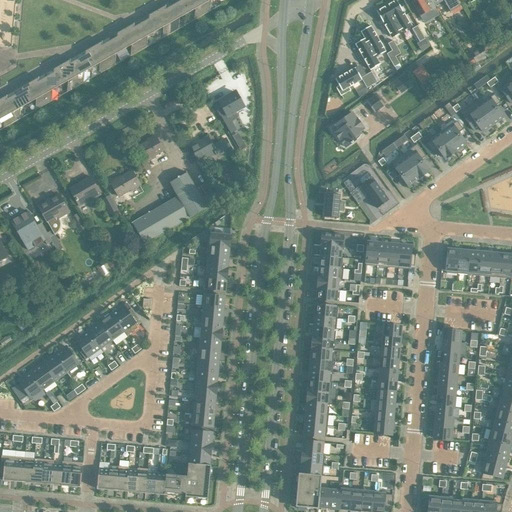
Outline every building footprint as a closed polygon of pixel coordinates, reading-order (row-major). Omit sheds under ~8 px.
[(187,14),(188,0),(180,0),(180,1),(173,5),(170,34),(178,29),(179,18),(187,14)] [(202,16),(203,0),(188,0),(187,14),(195,9),(194,21),(202,16)] [(211,0),(203,0),(202,16),(210,11),(211,0)] [(396,0),(386,6),(401,32),(411,26),(396,0)] [(434,5),(430,0),(415,0),(412,2),(420,16),(435,8),(434,5)] [(461,9),(456,0),(443,0),(452,14),(461,9)] [(170,34),(173,5),(165,9),(166,5),(157,10),(155,32),(163,27),(162,39),(170,34)] [(386,6),(376,12),(391,38),(401,32),(386,6)] [(155,32),(157,10),(149,15),(148,19),(141,23),(138,52),(147,47),(148,36),(155,32)] [(138,52),(141,23),(134,27),(134,23),(126,28),(124,50),(131,45),(130,57),(138,52)] [(361,32),(365,39),(376,58),(376,57),(386,52),(371,26),(361,32)] [(417,26),(412,29),(419,42),(425,39),(417,26)] [(124,50),(126,28),(117,33),(117,37),(109,41),(107,70),(115,65),(116,54),(124,50)] [(365,39),(355,44),(370,70),(380,65),(380,64),(376,57),(376,58),(365,39)] [(107,70),(109,41),(102,45),(102,41),(94,46),(92,68),(99,63),(98,75),(107,70)] [(393,41),(388,44),(392,51),(395,57),(401,54),(393,41)] [(92,68),(94,46),(85,51),(85,55),(78,59),(75,88),(83,83),(84,72),(92,68)] [(472,57),(468,59),(471,64),(475,62),(476,63),(488,55),(483,46),(470,54),(472,57)] [(392,51),(386,54),(394,67),(399,64),(395,57),(392,51)] [(75,88),(78,59),(70,63),(70,59),(62,64),(60,86),(68,81),(67,93),(75,88)] [(60,86),(62,64),(53,69),(53,73),(46,77),(43,106),(51,101),(52,90),(60,86)] [(355,68),(335,79),(339,86),(336,88),(341,96),(350,90),(349,88),(362,80),(361,78),(355,68)] [(418,68),(413,72),(423,87),(432,81),(429,76),(425,78),(418,68)] [(371,72),(366,75),(372,85),(377,82),(371,72)] [(366,75),(361,78),(362,80),(367,88),(372,85),(366,75)] [(43,106),(46,77),(38,81),(39,77),(30,82),(28,104),(36,99),(35,111),(43,106)] [(495,77),(490,81),(493,86),(498,82),(495,77)] [(511,81),(501,90),(511,104),(511,103),(511,81)] [(28,104),(30,82),(22,87),(21,91),(14,95),(11,124),(20,119),(21,108),(28,104)] [(234,92),(218,101),(219,103),(225,113),(221,116),(231,133),(237,130),(231,121),(237,118),(237,116),(235,112),(243,108),(238,100),(239,97),(237,93),(234,92)] [(495,94),(479,105),(493,125),(503,117),(495,106),(501,102),(495,94)] [(11,124),(14,95),(7,99),(7,95),(0,99),(0,119),(4,117),(3,129),(11,124)] [(377,96),(368,102),(375,112),(384,106),(377,96)] [(493,125),(479,105),(476,101),(461,112),(474,131),(479,127),(483,132),(493,125)] [(457,104),(452,108),(456,113),(461,109),(457,104)] [(456,113),(452,108),(448,111),(451,116),(456,113)] [(360,133),(359,132),(363,128),(352,113),(335,125),(339,130),(335,133),(345,147),(351,143),(351,144),(353,143),(353,142),(356,140),(354,138),(360,133)] [(457,121),(441,132),(456,152),(466,144),(458,133),(463,129),(457,121)] [(456,152),(441,132),(426,143),(432,152),(437,148),(446,159),(447,158),(447,159),(456,152)] [(419,140),(415,135),(410,138),(414,143),(419,140)] [(146,161),(163,151),(155,137),(138,146),(142,153),(134,158),(142,172),(150,168),(146,161)] [(231,149),(226,139),(213,146),(207,137),(191,147),(199,161),(215,151),(218,157),(231,149)] [(243,142),(237,145),(240,150),(246,147),(243,142)] [(417,144),(402,155),(419,179),(428,173),(427,172),(429,171),(421,160),(426,156),(417,144)] [(419,179),(402,155),(391,163),(408,186),(419,179)] [(383,158),(378,162),(381,167),(386,163),(383,158)] [(139,185),(131,171),(111,183),(119,197),(139,185)] [(362,184),(355,189),(363,200),(368,196),(377,209),(389,200),(368,172),(359,179),(362,184)] [(145,244),(207,208),(187,173),(169,183),(177,197),(133,222),(136,228),(132,230),(138,240),(142,238),(145,244)] [(100,195),(90,177),(69,189),(79,206),(100,195)] [(224,194),(213,178),(200,187),(211,203),(224,194)] [(355,189),(350,193),(358,204),(363,200),(355,189)] [(326,194),(324,217),(338,219),(339,211),(343,212),(344,202),(339,202),(340,195),(326,194)] [(69,212),(59,195),(38,207),(53,233),(54,232),(55,232),(56,231),(56,230),(57,229),(58,228),(58,227),(58,226),(58,225),(58,224),(58,223),(57,222),(57,221),(56,220),(69,212)] [(117,210),(109,196),(102,200),(110,214),(117,210)] [(25,214),(12,222),(24,242),(28,249),(29,250),(34,247),(45,241),(47,245),(52,242),(41,223),(36,226),(28,212),(26,213),(25,213),(25,214)] [(86,228),(78,214),(71,218),(79,232),(86,228)] [(208,234),(207,245),(229,247),(230,236),(229,236),(230,229),(215,228),(214,235),(208,234)] [(322,236),(321,245),(344,247),(345,236),(322,234),(322,236)] [(63,249),(55,235),(51,238),(58,252),(63,249)] [(0,261),(9,257),(0,239),(0,261)] [(368,242),(365,265),(377,267),(379,243),(368,242)] [(379,243),(377,267),(387,267),(390,244),(379,243)] [(390,244),(387,267),(398,268),(400,245),(390,244)] [(207,245),(206,256),(228,258),(229,247),(207,245)] [(321,245),(320,256),(343,258),(341,257),(342,247),(343,248),(344,247),(321,245)] [(400,245),(398,268),(409,269),(410,266),(414,266),(415,254),(411,254),(411,246),(400,245)] [(457,274),(459,251),(448,250),(447,257),(442,257),(441,271),(446,271),(446,273),(457,274)] [(467,275),(470,252),(459,251),(457,274),(467,275)] [(478,276),(480,253),(470,252),(467,275),(478,276)] [(489,277),(491,254),(480,253),(478,276),(489,277)] [(500,278),(502,255),(491,254),(489,277),(500,278)] [(511,279),(511,264),(511,255),(502,255),(500,278),(511,279)] [(205,266),(205,267),(227,269),(228,258),(206,256),(208,257),(207,266),(205,266)] [(320,256),(319,267),(342,269),(343,258),(320,256)] [(118,268),(112,258),(107,261),(112,271),(118,268)] [(112,273),(106,262),(96,267),(103,279),(112,273)] [(205,267),(204,277),(226,279),(227,269),(205,267)] [(319,267),(318,278),(339,280),(342,280),(343,269),(342,269),(319,267)] [(203,285),(203,289),(225,291),(225,290),(226,279),(204,277),(203,285)] [(318,278),(317,288),(340,290),(338,290),(339,280),(318,278)] [(317,288),(317,298),(317,299),(339,301),(340,290),(317,288)] [(224,297),(202,295),(201,306),(223,308),(224,298),(224,297)] [(151,300),(143,299),(143,308),(150,309),(151,300)] [(19,309),(24,315),(30,311),(26,304),(19,309)] [(316,305),(315,316),(337,318),(338,307),(316,305)] [(124,332),(139,321),(131,309),(128,311),(123,306),(111,314),(124,332)] [(222,319),(223,308),(201,306),(203,307),(202,317),(222,319)] [(112,341),(124,332),(111,314),(99,323),(112,341)] [(315,316),(314,327),(336,329),(337,318),(315,316)] [(221,330),(222,319),(202,317),(201,328),(221,330)] [(101,349),(112,341),(99,323),(88,331),(101,349)] [(383,325),(382,336),(400,337),(401,326),(383,325)] [(314,327),(313,338),(335,340),(336,329),(314,327)] [(220,340),(221,330),(201,328),(200,338),(198,338),(220,340)] [(444,330),(443,341),(461,343),(462,332),(444,330)] [(85,360),(101,349),(88,331),(76,340),(79,345),(76,347),(85,360)] [(382,336),(381,347),(399,348),(400,337),(382,336)] [(219,351),(220,340),(198,338),(197,349),(219,351)] [(313,338),(312,349),(334,351),(335,340),(313,338)] [(443,341),(442,352),(460,354),(465,354),(466,343),(461,343),(443,341)] [(66,347),(54,355),(67,373),(69,377),(82,369),(79,365),(66,347)] [(381,347),(380,357),(398,359),(399,348),(381,347)] [(218,362),(219,351),(197,349),(196,360),(218,362)] [(312,349),(311,359),(333,361),(334,351),(312,349)] [(442,352),(441,363),(459,364),(460,354),(442,352)] [(54,355),(42,364),(55,382),(67,373),(54,355)] [(380,357),(379,368),(397,370),(398,359),(380,357)] [(311,359),(310,370),(332,372),(333,361),(311,359)] [(217,373),(218,362),(196,360),(195,371),(217,373)] [(441,363),(440,374),(458,375),(459,364),(441,363)] [(42,364),(30,372),(43,390),(55,382),(42,364)] [(379,368),(378,379),(396,380),(397,370),(379,368)] [(310,370),(309,381),(331,383),(332,372),(310,370)] [(216,383),(217,373),(195,371),(194,381),(216,383)] [(20,383),(12,389),(23,405),(31,399),(43,390),(30,372),(18,381),(20,383)] [(440,374),(439,384),(457,386),(458,375),(440,374)] [(511,390),(511,379),(505,378),(503,388),(511,390)] [(8,379),(4,382),(9,388),(13,385),(8,379)] [(378,379),(377,390),(395,391),(396,383),(396,380),(378,379)] [(215,394),(216,383),(194,381),(193,392),(215,394)] [(309,381),(308,392),(336,394),(337,383),(331,383),(309,381)] [(86,389),(82,384),(77,388),(81,393),(86,389)] [(439,384),(438,395),(456,397),(457,386),(439,384)] [(511,402),(511,390),(503,388),(501,388),(498,398),(511,402)] [(377,390),(376,400),(394,402),(395,391),(377,390)] [(214,405),(215,394),(193,392),(193,393),(197,393),(196,403),(192,402),(192,403),(214,405)] [(308,392),(307,402),(329,404),(335,405),(336,394),(308,392)] [(438,395),(437,406),(455,407),(456,397),(438,395)] [(511,413),(511,402),(498,398),(495,409),(511,413)] [(371,400),(370,411),(375,411),(393,413),(394,402),(376,400),(371,400)] [(307,402),(306,413),(328,415),(329,404),(307,402)] [(213,416),(214,405),(192,403),(191,414),(213,416)] [(437,406),(436,417),(454,418),(452,418),(453,410),(453,408),(455,408),(455,407),(437,406)] [(511,424),(511,413),(495,409),(493,419),(511,424)] [(375,411),(374,422),(392,423),(393,413),(375,411)] [(306,413),(305,424),(327,426),(328,415),(306,413)] [(212,427),(213,416),(191,414),(190,425),(212,427)] [(436,417),(435,427),(453,429),(454,418),(436,417)] [(511,435),(511,424),(493,419),(490,430),(511,435)] [(374,422),(373,433),(391,435),(392,423),(374,422)] [(305,424),(304,435),(324,437),(326,437),(327,426),(305,424)] [(435,427),(434,439),(452,440),(453,429),(435,427)] [(510,446),(511,437),(511,435),(490,430),(487,441),(489,441),(510,446)] [(192,431),(191,442),(211,444),(212,434),(211,434),(212,433),(192,431)] [(304,441),(303,452),(323,454),(324,443),(304,441)] [(507,457),(510,446),(489,441),(486,451),(507,457)] [(189,442),(188,453),(210,455),(211,444),(191,442),(189,442)] [(3,450),(0,474),(3,475),(3,480),(13,481),(16,451),(3,450)] [(16,451),(13,481),(22,482),(25,452),(16,451)] [(504,467),(507,457),(486,451),(484,462),(504,467)] [(25,452),(22,482),(32,483),(34,459),(35,453),(25,452)] [(302,463),(324,465),(325,454),(323,454),(303,452),(302,463)] [(187,464),(188,464),(211,466),(209,466),(210,455),(188,453),(187,464)] [(34,459),(32,483),(42,484),(44,460),(34,459)] [(44,460),(42,484),(51,485),(53,464),(53,461),(44,460)] [(63,465),(61,486),(70,487),(73,462),(63,461),(63,465)] [(73,462),(70,487),(79,487),(80,487),(82,463),(73,462)] [(502,478),(504,467),(484,462),(481,472),(483,473),(481,479),(493,480),(494,476),(502,478)] [(302,463),(301,474),(323,476),(323,474),(329,475),(330,467),(323,467),(324,465),(302,463)] [(53,464),(51,485),(61,486),(63,465),(53,464)] [(167,474),(165,493),(185,495),(185,497),(208,499),(211,466),(188,464),(187,476),(177,475),(167,474)] [(109,469),(107,490),(117,491),(119,466),(109,466),(109,469)] [(119,466),(117,491),(126,492),(128,467),(119,466)] [(128,467),(126,492),(136,493),(138,468),(137,468),(137,470),(129,469),(129,467),(128,467)] [(147,469),(145,493),(155,494),(157,474),(157,468),(148,467),(148,469),(147,469)] [(99,468),(97,489),(107,490),(109,469),(99,468)] [(138,468),(136,493),(145,493),(147,469),(138,468)] [(297,485),(295,507),(298,507),(305,508),(306,508),(317,509),(318,509),(318,507),(330,508),(337,508),(338,508),(340,486),(335,486),(335,490),(330,489),(320,488),(321,476),(323,476),(301,474),(298,473),(298,475),(298,483),(297,485)] [(157,474),(155,494),(165,495),(165,493),(167,474),(157,474)] [(430,485),(431,478),(423,477),(422,485),(430,485)] [(340,486),(338,508),(349,509),(350,510),(352,488),(351,488),(340,486)] [(352,488),(350,510),(361,511),(363,490),(363,489),(355,488),(352,488)] [(363,490),(361,511),(371,511),(373,491),(363,490)] [(373,491),(371,511),(372,511),(377,511),(382,511),(383,506),(391,507),(392,507),(393,495),(374,493),(374,491),(373,491)] [(439,511),(441,495),(441,497),(430,496),(428,511),(439,511)] [(450,511),(452,496),(441,495),(439,511),(450,511)] [(461,511),(463,497),(462,497),(462,501),(452,500),(452,496),(450,511),(461,511)] [(473,511),(475,498),(463,497),(461,511),(473,511)] [(485,511),(486,499),(475,498),(473,511),(485,511)] [(500,511),(503,505),(495,504),(495,500),(486,499),(485,511),(500,511)]
